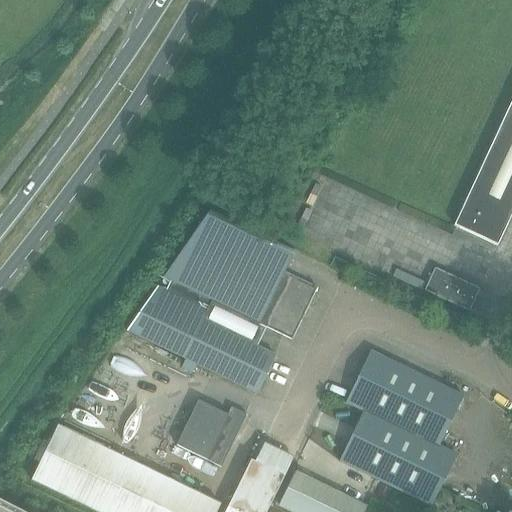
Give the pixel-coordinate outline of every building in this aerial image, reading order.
[(511,100),(454,226),(497,247),(511,214),(511,100)] [(333,213),(355,220),(360,204),(339,197),(333,213)] [(295,251),(210,210),(163,278),(170,282),(260,325),(291,340),(317,288),(284,273),(295,251)] [(435,269),(424,291),(469,312),(479,290),(435,269)] [(260,325),(170,282),(166,292),(157,288),(126,331),(185,360),(181,368),(192,373),(196,366),(257,395),(275,357),(250,345),(260,325)] [(339,462),(359,472),(431,507),(456,456),(438,447),(462,397),(370,352),(346,404),(363,412),(339,462)] [(200,458),(222,413),(198,401),(176,446),(200,458)] [(222,413),(200,458),(221,468),(246,415),(231,408),(227,416),(222,413)] [(95,511),(216,511),(220,505),(58,427),(31,481),(95,511)] [(265,511),(292,459),(268,447),(260,450),(257,457),(258,459),(255,465),(256,465),(254,469),(248,466),(225,511),(265,511)] [(294,472),(278,506),(290,511),(363,511),(366,508),(294,472)]
